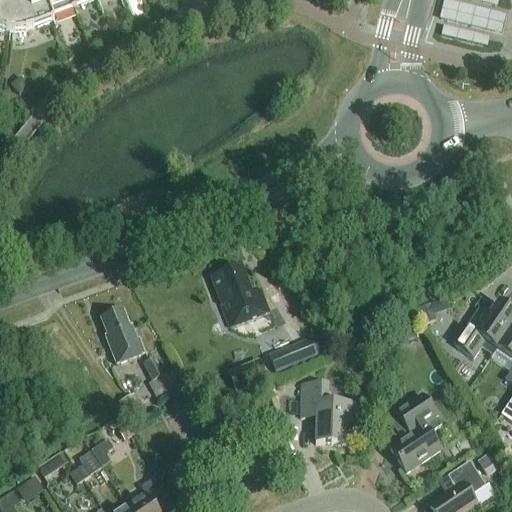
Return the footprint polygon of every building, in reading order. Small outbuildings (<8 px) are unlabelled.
[(9,33),(13,0),(0,0),(0,31),(1,32),(5,33),(9,33)] [(53,22),(52,18),(44,0),(13,0),(9,33),(14,34),(17,34),(21,33),(25,33),(32,31),(53,22)] [(44,0),(52,18),(73,9),(69,0),(44,0)] [(69,0),(73,9),(96,1),(95,0),(69,0)] [(229,329),(268,315),(260,293),(251,296),(240,268),(210,280),(229,329)] [(497,352),(511,329),(511,316),(497,306),(489,318),(479,312),(454,348),(473,361),(480,351),(492,359),(497,352)] [(107,338),(105,339),(116,368),(144,357),(138,341),(136,342),(131,329),(129,330),(122,313),(101,322),(107,338)] [(393,324),(398,345),(417,341),(413,320),(393,324)] [(511,329),(497,352),(511,362),(511,371),(505,382),(511,387),(511,329)] [(268,359),(276,377),(320,359),(313,341),(268,359)] [(171,373),(164,377),(155,359),(142,365),(152,383),(148,386),(158,400),(180,388),(171,373)] [(356,439),(358,406),(327,405),(328,387),(301,386),(300,421),(316,422),(315,447),(346,448),(346,438),(356,439)] [(144,416),(132,395),(117,403),(129,425),(144,416)] [(421,398),(404,410),(389,420),(404,442),(390,452),(406,476),(439,453),(428,436),(441,428),(421,398)] [(511,400),(500,418),(511,425),(511,400)] [(134,435),(128,427),(117,433),(123,442),(134,435)] [(113,450),(107,442),(91,453),(101,468),(108,463),(104,457),(113,450)] [(76,472),(83,483),(101,471),(90,455),(79,463),(82,468),(76,472)] [(497,471),(487,456),(477,463),(486,478),(497,471)] [(37,470),(43,480),(55,472),(49,463),(37,470)] [(485,489),(468,465),(447,479),(455,491),(428,509),(429,511),(468,511),(476,507),(471,499),(485,489)] [(76,488),(83,483),(76,472),(69,477),(76,488)] [(127,509),(128,511),(175,511),(176,511),(155,480),(140,490),(145,497),(127,509)] [(5,499),(12,510),(19,505),(12,495),(5,499)] [(13,511),(12,510),(5,499),(0,502),(0,511),(13,511)]
